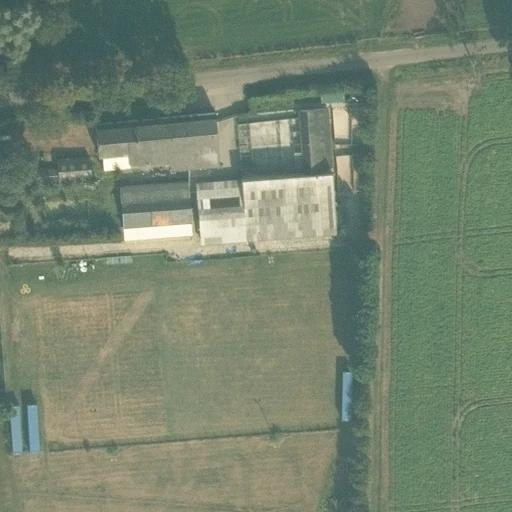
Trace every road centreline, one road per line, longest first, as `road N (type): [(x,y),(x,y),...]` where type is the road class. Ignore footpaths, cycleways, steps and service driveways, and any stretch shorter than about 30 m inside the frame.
road 1 (unclassified): [(0,100),(511,45)]
road 2 (track): [(382,59),(367,511)]
